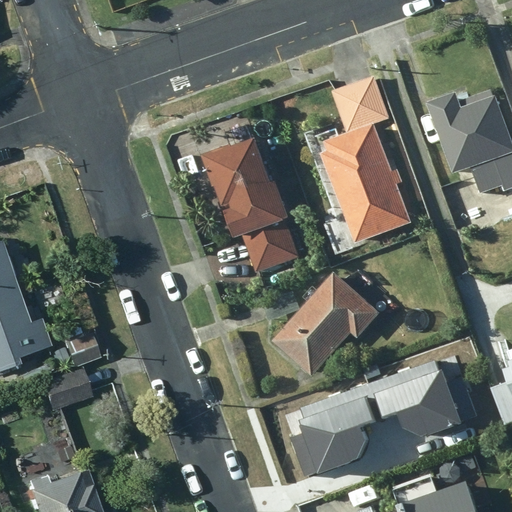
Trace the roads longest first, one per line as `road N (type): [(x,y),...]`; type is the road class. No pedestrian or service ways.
road 1 (residential): [(81,100),(227,511)]
road 2 (residential): [(353,0),(81,100)]
